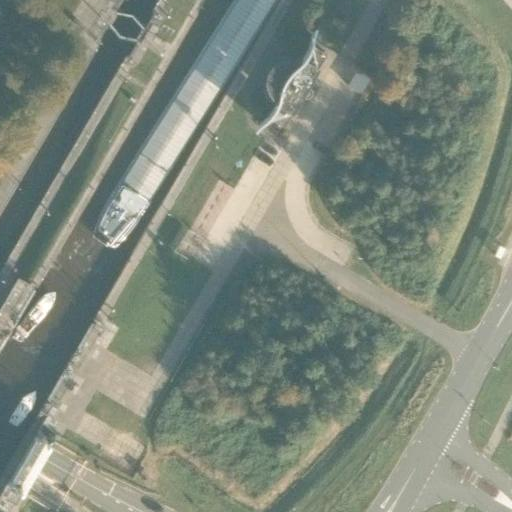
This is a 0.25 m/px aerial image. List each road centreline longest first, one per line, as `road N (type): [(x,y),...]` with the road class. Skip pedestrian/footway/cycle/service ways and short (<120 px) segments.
road 1 (tertiary): [(424,449),(511,300)]
road 2 (secondary): [(131,511),(0,436)]
